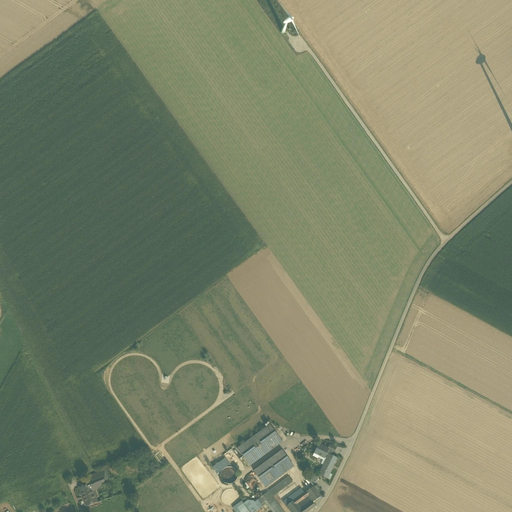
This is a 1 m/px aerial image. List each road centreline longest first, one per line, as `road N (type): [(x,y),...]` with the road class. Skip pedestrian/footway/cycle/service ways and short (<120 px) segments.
road 1 (track): [(314,511),(335,483),(423,268),(511,182)]
road 2 (track): [(446,242),(290,32)]
road 3 (track): [(390,350),(511,417)]
